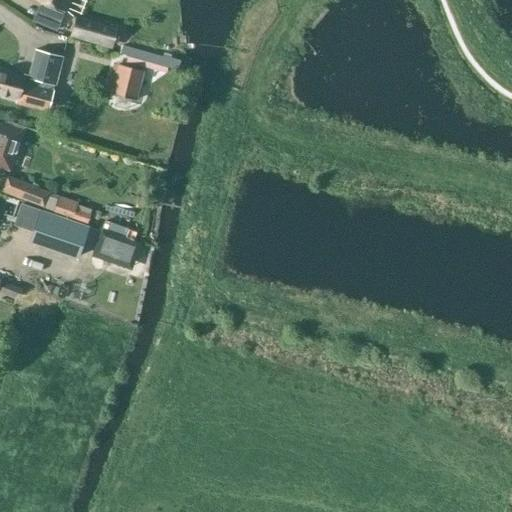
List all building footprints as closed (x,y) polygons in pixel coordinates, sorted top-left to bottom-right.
[(38,0),(69,11),(73,0),(38,0)] [(73,16),(67,38),(109,51),(116,29),(73,16)] [(62,56),(34,49),(27,78),(55,85),(62,56)] [(105,92),(137,100),(145,71),(112,62),(105,92)] [(23,79),(0,72),(0,93),(17,98),(15,103),(48,112),(53,91),(22,83),(23,79)] [(0,121),(0,165),(7,168),(12,155),(13,155),(22,130),(0,121)] [(0,190),(0,191),(43,209),(49,193),(7,173),(0,190)] [(91,224),(93,220),(93,219),(88,218),(90,214),(76,210),(79,202),(59,196),(53,212),(91,224)] [(110,202),(106,212),(125,219),(129,209),(110,202)] [(31,242),(76,257),(87,227),(41,211),(34,231),(31,242)] [(106,254),(107,230),(86,229),(86,253),(106,254)] [(22,272),(19,286),(54,294),(57,280),(22,272)] [(61,285),(83,293),(87,282),(65,274),(61,285)] [(22,288),(0,280),(0,294),(18,300),(22,288)]
